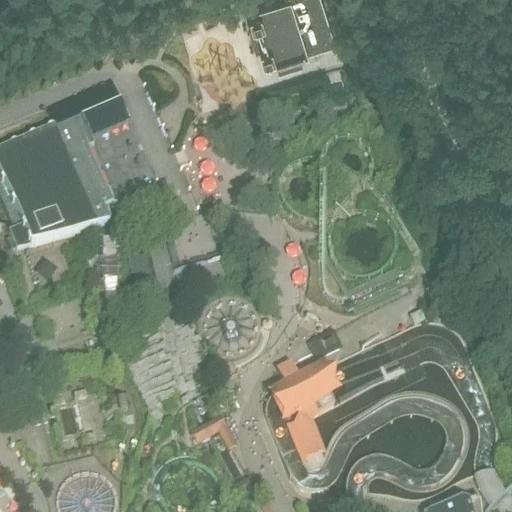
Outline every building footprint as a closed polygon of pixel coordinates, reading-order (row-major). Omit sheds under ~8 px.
[(332,48),(336,46),(320,0),(285,0),(251,10),(254,17),(250,19),(254,31),(248,33),(255,55),(261,53),(265,66),(268,65),(270,68),(277,66),(280,73),(303,65),(300,58),(332,48)] [(113,87),(46,115),(54,134),(97,233),(110,229),(109,226),(105,215),(120,208),(113,192),(111,193),(103,175),(113,171),(109,163),(100,167),(92,151),(95,150),(90,140),(129,123),(113,87)] [(31,252),(97,233),(54,134),(0,157),(0,181),(22,234),(9,240),(15,251),(17,256),(31,252)] [(119,364),(115,247),(101,247),(101,261),(104,349),(105,359),(105,364),(119,364)] [(173,278),(165,248),(127,258),(137,299),(158,294),(160,301),(229,284),(224,266),(173,278)] [(274,274),(276,253),(254,250),(251,271),(269,273),(274,274)] [(144,410),(146,417),(149,420),(153,420),(155,420),(159,421),(163,418),(166,416),(177,410),(180,408),(191,403),(199,399),(208,394),(208,388),(209,379),(206,366),(202,357),(200,346),(196,343),(190,337),(183,334),(178,334),(172,333),(166,333),(159,336),(148,341),(143,346),(136,350),(132,358),(129,363),(128,369),(127,375),(130,382),(134,389),(138,395),(142,402),(144,410)] [(322,363),(343,353),(333,333),(312,344),(322,363)] [(334,414),(331,408),(341,404),(332,386),(325,372),(298,384),(294,377),(290,371),(289,369),(275,376),(283,393),(266,401),(268,406),(274,419),(281,434),(294,428),(296,431),(286,436),(300,469),(304,467),(308,466),(312,464),(316,462),(320,461),(324,459),(312,431),(318,428),(315,423),(334,414)] [(126,395),(109,398),(116,427),(133,423),(126,395)] [(87,402),(85,398),(71,402),(72,408),(78,435),(79,440),(85,439),(78,404),(87,402)] [(221,420),(209,426),(189,437),(196,450),(204,446),(216,439),(218,438),(223,446),(228,457),(233,454),(239,451),(235,443),(233,441),(222,423),(221,420)] [(497,480),(493,473),(484,475),(474,479),(476,489),(480,497),(484,504),(491,511),(511,511),(511,499),(507,496),(501,488),(497,480)] [(260,511),(271,511),(266,503),(257,507),(260,511)] [(480,511),(480,503),(474,505),(448,511),(480,511)]
